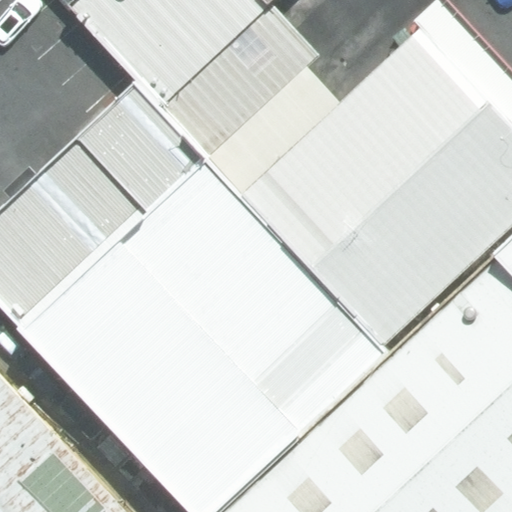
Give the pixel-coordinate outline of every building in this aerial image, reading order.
[(74,0),(65,6),(64,7),(207,158),(317,55),(264,5),(268,0),(74,0)] [(308,269),(381,345),(511,220),(511,134),(416,35),(242,200),(308,269)] [(117,82),(0,187),(0,312),(181,511),(214,511),(376,366),(231,207),(187,159),(117,82)] [(511,511),(511,243),(214,511),(511,511)] [(114,511),(0,385),(0,511),(114,511)]
